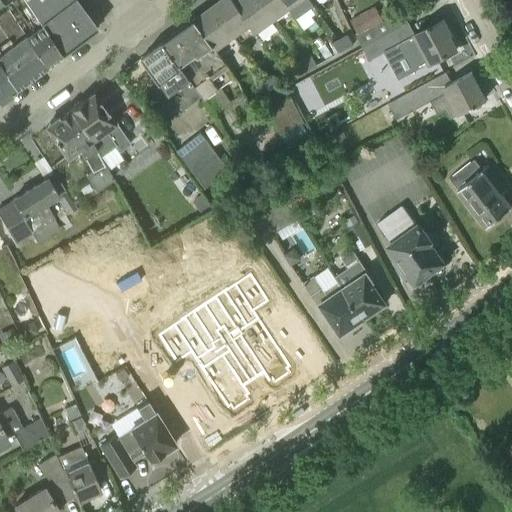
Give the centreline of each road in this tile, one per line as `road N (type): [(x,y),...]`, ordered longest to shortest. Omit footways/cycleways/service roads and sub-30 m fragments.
road 1 (tertiary): [(194,511),(309,437),(511,284)]
road 2 (residential): [(134,25),(0,125)]
